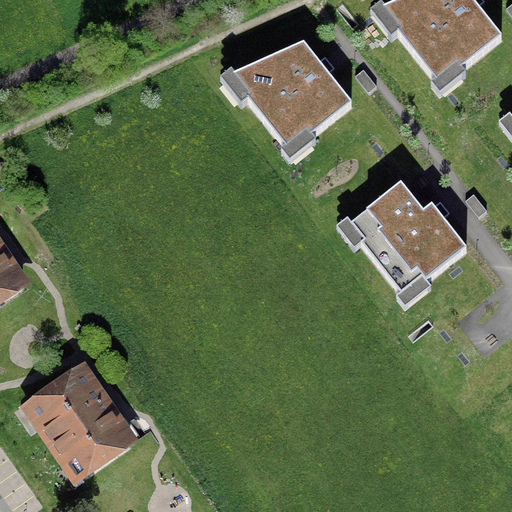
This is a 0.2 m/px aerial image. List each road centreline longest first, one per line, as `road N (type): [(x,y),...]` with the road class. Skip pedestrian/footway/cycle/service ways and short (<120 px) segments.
road 1 (track): [(335,0),(0,142)]
road 2 (residential): [(0,86),(191,0)]
